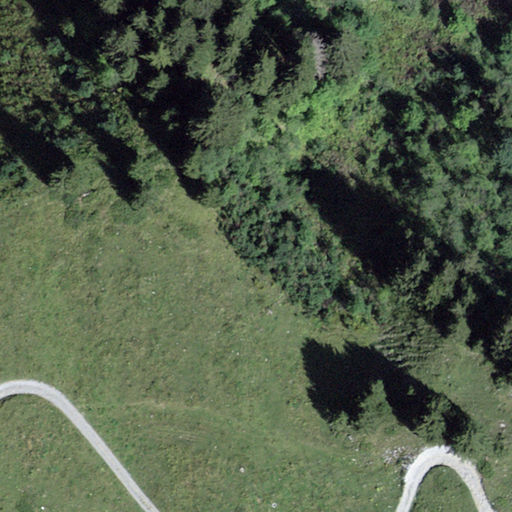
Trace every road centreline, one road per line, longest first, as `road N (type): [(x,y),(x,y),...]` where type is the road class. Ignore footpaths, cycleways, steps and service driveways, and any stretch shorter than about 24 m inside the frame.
road 1 (track): [(153,511),(57,398),(36,388),(0,393)]
road 2 (track): [(486,511),(473,479),(446,459),(422,470),(400,511)]
